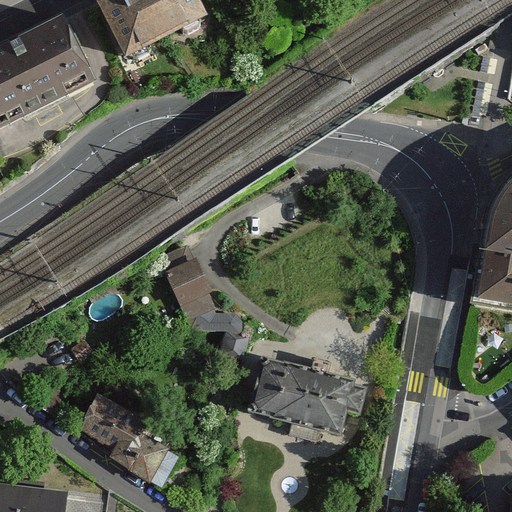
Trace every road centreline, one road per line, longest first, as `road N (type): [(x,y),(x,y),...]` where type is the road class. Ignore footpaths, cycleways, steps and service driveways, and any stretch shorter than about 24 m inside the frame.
road 1 (secondary): [(425,188),(369,144),(275,120),(162,117),(129,130),(0,222)]
road 2 (secondary): [(421,417),(449,258),(447,233),(425,188)]
road 3 (residential): [(161,511),(0,403)]
